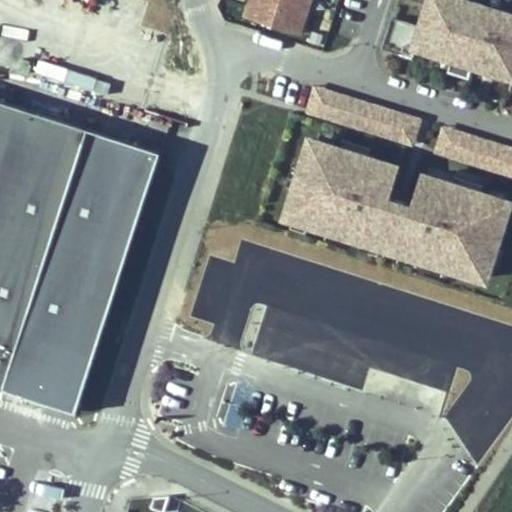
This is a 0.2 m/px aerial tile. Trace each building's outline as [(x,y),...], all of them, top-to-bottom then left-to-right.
[(300,36),(311,0),(251,0),(246,19),(300,36)] [(511,15),(460,0),(433,0),(424,31),(397,22),(387,53),(511,91),(511,15)] [(426,121),(316,86),(307,116),(417,151),(426,121)] [(166,158),(0,104),(0,394),(77,420),(166,158)] [(511,147),(445,126),(435,156),(511,180),(511,147)] [(312,143),(285,229),(493,294),(511,232),(511,207),(427,180),(416,214),(396,208),(407,173),(312,143)]
